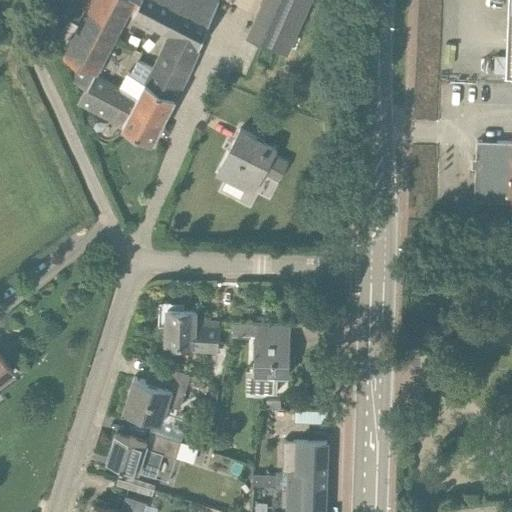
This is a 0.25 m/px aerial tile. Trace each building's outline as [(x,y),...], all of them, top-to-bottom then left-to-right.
[(49,34),(71,78),(111,101),(105,116),(152,141),(200,47),(219,0),(81,0),(86,3),(79,19),(60,11),(49,34)] [(263,0),(248,35),(288,53),(311,0),(263,0)] [(240,129),(234,141),(218,173),(254,191),(276,147),(240,129)] [(511,201),(511,141),(477,140),(476,158),(472,158),(472,167),(475,168),(474,200),(511,201)] [(192,351),(218,351),(219,320),(196,319),(196,308),(167,307),(166,342),(192,342),(192,351)] [(254,369),(253,390),(277,391),(277,374),(289,374),(290,323),(234,321),(232,332),(255,333),(254,369)] [(0,380),(13,370),(0,353),(0,380)] [(201,378),(192,375),(151,362),(151,363),(158,365),(152,383),(133,377),(123,409),(161,421),(167,404),(179,408),(188,381),(199,385),(201,378)] [(175,457),(176,455),(180,441),(180,440),(149,430),(146,441),(133,437),(132,438),(116,433),(107,459),(124,464),(123,465),(157,476),(164,453),(175,457)] [(285,511),(324,511),(325,479),(326,440),(283,439),(282,471),(287,471),(287,478),(285,511)] [(252,484),(275,486),(276,474),(252,473),(252,484)] [(143,511),(147,501),(125,494),(120,510),(107,506),(108,502),(96,498),(95,502),(94,502),(90,511),(143,511)]
